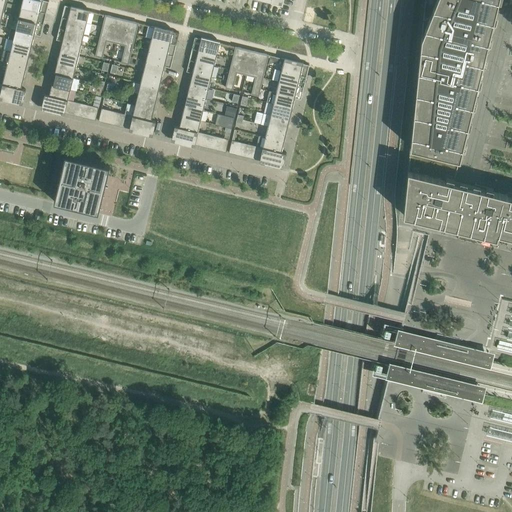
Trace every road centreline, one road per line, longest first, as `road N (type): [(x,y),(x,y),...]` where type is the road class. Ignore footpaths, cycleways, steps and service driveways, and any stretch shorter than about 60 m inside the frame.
road 1 (tertiary): [(338,511),(391,0)]
road 2 (tertiary): [(378,0),(326,511)]
road 3 (residential): [(284,177),(0,108)]
